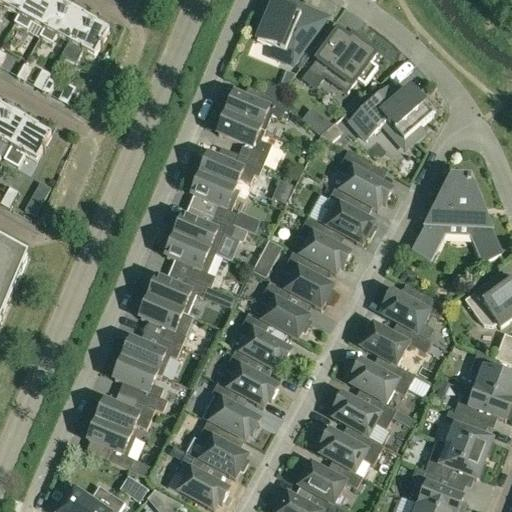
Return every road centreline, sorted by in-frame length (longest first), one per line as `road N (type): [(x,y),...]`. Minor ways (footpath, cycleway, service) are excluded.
road 1 (residential): [(246,0),(30,511)]
road 2 (unclassified): [(239,511),(469,113)]
road 3 (residential): [(469,113),(415,54),(347,0)]
road 4 (residential): [(91,136),(50,234),(35,238),(0,219)]
